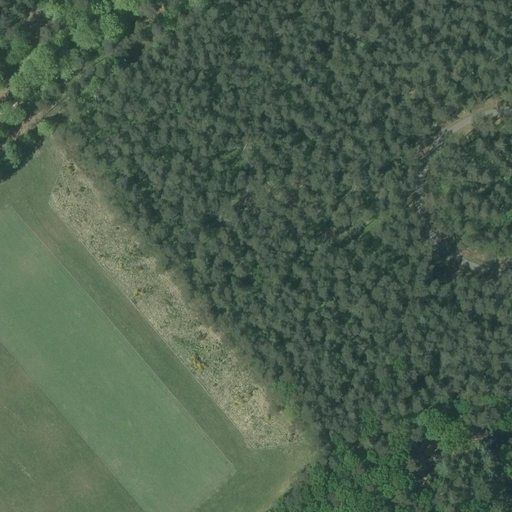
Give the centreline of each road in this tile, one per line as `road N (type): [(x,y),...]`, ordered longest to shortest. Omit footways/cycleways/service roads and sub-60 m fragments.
road 1 (track): [(511,271),(476,267),(431,237),(420,178),(422,160),(441,135),(511,109)]
road 2 (track): [(441,135),(365,46),(286,0)]
